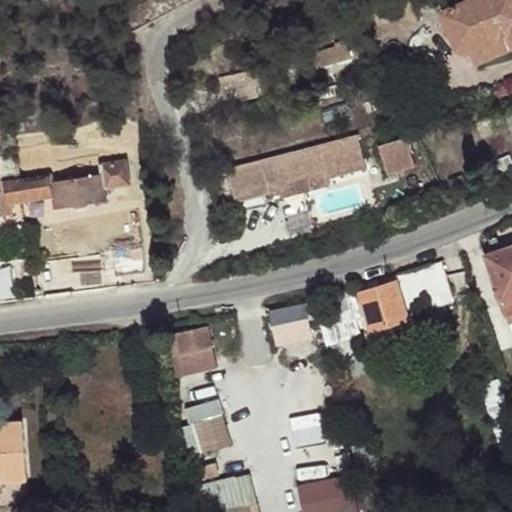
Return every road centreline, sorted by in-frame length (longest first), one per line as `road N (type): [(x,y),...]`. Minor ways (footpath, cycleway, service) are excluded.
road 1 (tertiary): [(171,295),(355,265),(511,204)]
road 2 (residential): [(171,295),(192,251),(197,196),(154,49),(170,28),(223,0)]
road 3 (unknown): [(247,283),(292,483)]
road 4 (tertiary): [(0,323),(171,295)]
